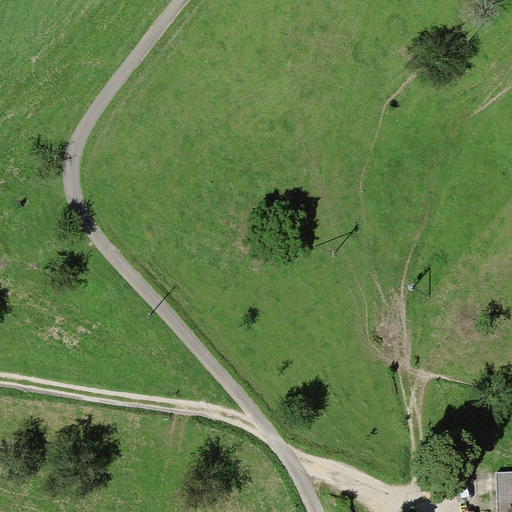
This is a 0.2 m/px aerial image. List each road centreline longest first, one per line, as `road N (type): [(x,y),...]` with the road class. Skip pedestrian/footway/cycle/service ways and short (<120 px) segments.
road 1 (residential): [(310,511),(268,432),(89,229),(77,204),(73,160),(84,128),(176,0)]
road 2 (track): [(268,432),(225,416),(0,384)]
